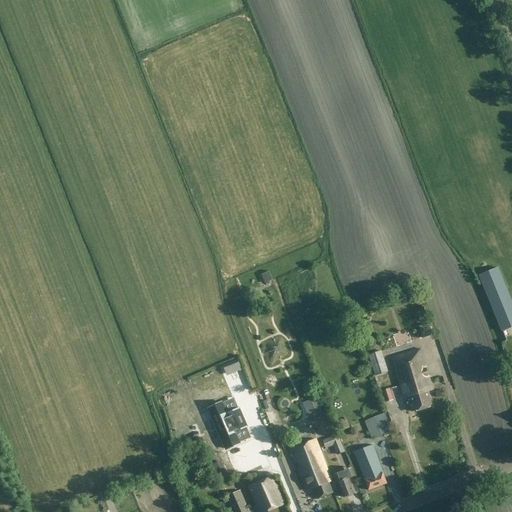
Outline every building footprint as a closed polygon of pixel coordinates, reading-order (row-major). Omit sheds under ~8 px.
[(477,275),(501,330),(511,325),(511,305),(496,267),(477,275)] [(409,344),(407,332),(393,334),(395,347),(409,344)] [(428,391),(432,389),(420,349),(392,358),(404,398),(409,397),(414,411),(432,406),(428,391)] [(368,355),(375,376),(387,372),(380,351),(368,355)] [(389,388),(382,391),(385,402),(393,400),(389,388)] [(302,405),(308,422),(314,438),(321,436),(319,430),(330,426),(320,398),(302,405)] [(364,422),(372,441),(391,434),(384,413),(364,422)] [(217,430),(237,477),(268,463),(255,432),(238,440),(231,424),(217,430)] [(332,492),(328,482),(331,481),(316,439),(290,448),(306,491),(313,488),(317,498),(332,492)] [(353,450),(368,490),(386,483),(371,443),(353,450)] [(333,483),(336,490),(340,489),(344,497),(354,493),(348,478),(354,476),(350,468),(335,474),(338,482),(333,483)] [(247,486),(258,511),(277,511),(275,508),(286,503),(274,475),(247,486)] [(227,496),(233,511),(250,511),(240,490),(227,496)]
